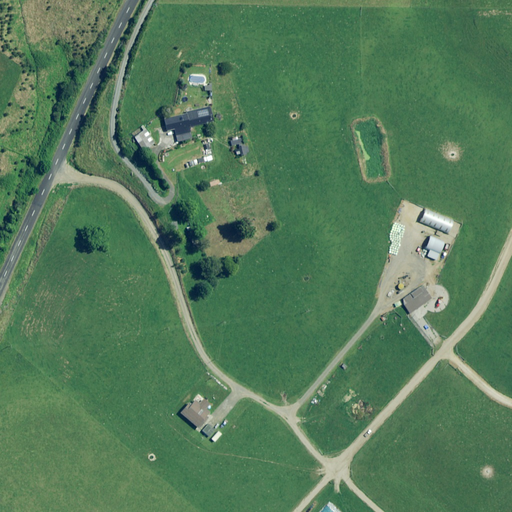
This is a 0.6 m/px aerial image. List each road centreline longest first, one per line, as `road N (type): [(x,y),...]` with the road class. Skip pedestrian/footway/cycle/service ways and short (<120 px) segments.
road 1 (unclassified): [(0,287),(137,0)]
road 2 (track): [(445,351),(511,241)]
